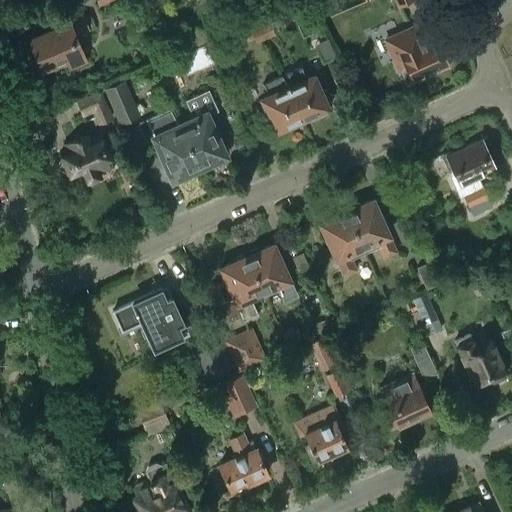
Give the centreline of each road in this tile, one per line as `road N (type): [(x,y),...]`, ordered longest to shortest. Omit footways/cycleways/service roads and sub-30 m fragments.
road 1 (residential): [(36,293),(501,82)]
road 2 (residential): [(75,511),(36,293)]
road 3 (residential): [(324,511),(511,425)]
road 4 (residential): [(36,293),(0,164)]
